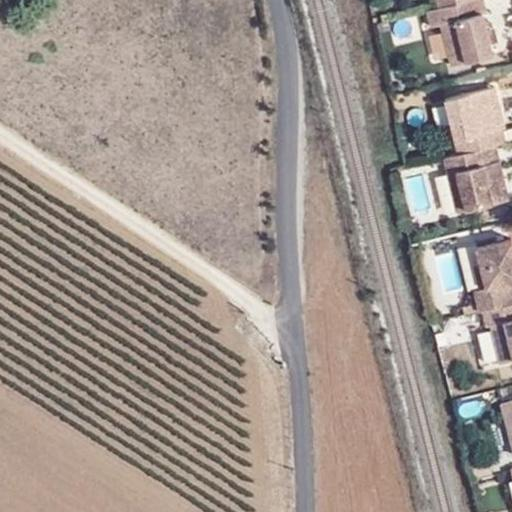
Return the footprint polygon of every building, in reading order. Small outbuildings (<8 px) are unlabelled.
[(483,0),(458,0),(440,5),(428,8),(432,27),(441,25),(452,66),(494,55),(484,12),(487,12),(483,0)] [(505,125),(495,83),(445,95),(458,150),(496,141),(504,139),(501,126),(505,125)] [(496,141),(458,150),(443,154),(447,170),(457,168),(466,207),(509,196),(496,141)] [(466,207),(457,168),(447,170),(457,209),(466,207)] [(511,239),(477,248),(481,264),(475,265),(481,288),(474,290),(479,309),(483,309),(511,301),(511,239)] [(511,301),(483,309),(487,326),(491,325),(501,364),(511,361),(511,301)] [(511,405),(503,408),(511,446),(511,405)]
